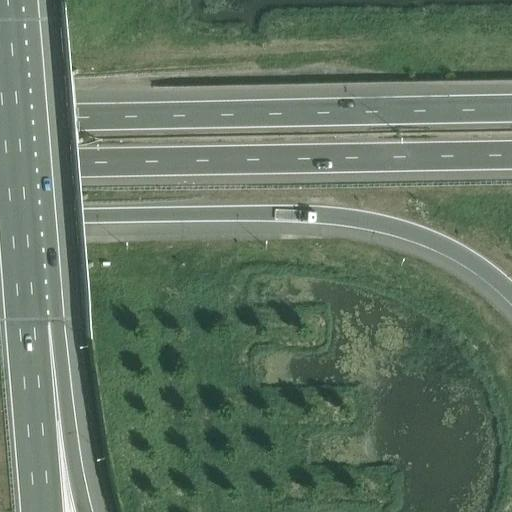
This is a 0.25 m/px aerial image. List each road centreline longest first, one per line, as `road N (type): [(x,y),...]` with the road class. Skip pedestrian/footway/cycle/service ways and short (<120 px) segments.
road 1 (motorway): [(0,219),(349,217),(427,236),(511,290)]
road 2 (motorway): [(0,164),(511,153)]
road 3 (motorway): [(511,110),(0,119)]
road 4 (motorway): [(42,333),(11,0)]
road 5 (motorway): [(83,511),(42,333)]
road 6 (motorway): [(52,511),(42,333)]
